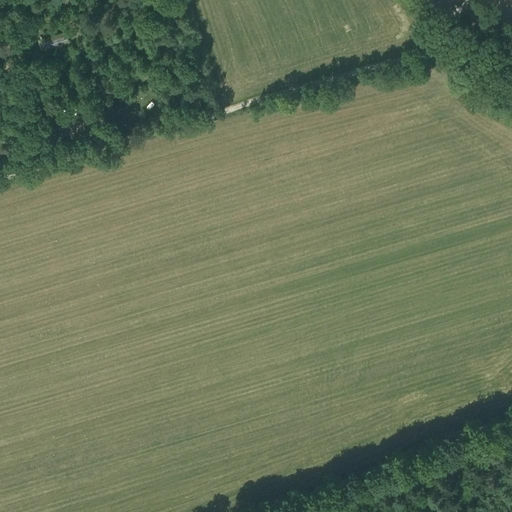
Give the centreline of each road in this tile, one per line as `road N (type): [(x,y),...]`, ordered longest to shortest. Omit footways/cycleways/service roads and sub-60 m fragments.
road 1 (track): [(0,179),(456,42)]
road 2 (track): [(279,511),(511,418)]
road 3 (track): [(421,0),(475,64),(511,89)]
